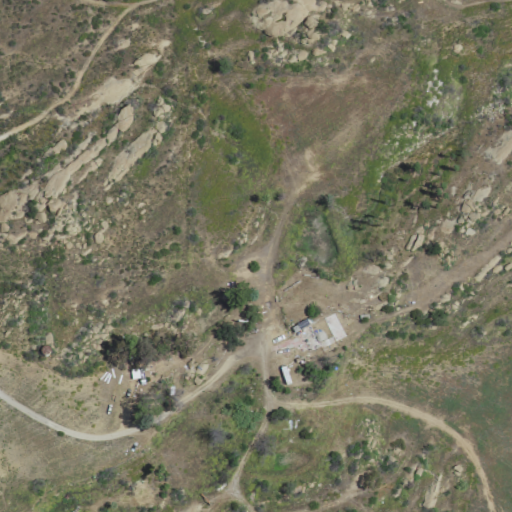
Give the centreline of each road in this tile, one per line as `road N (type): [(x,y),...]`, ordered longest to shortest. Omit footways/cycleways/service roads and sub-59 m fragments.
road 1 (track): [(342,500),(306,511),(239,494),(235,481),(265,404),(267,271),(288,199)]
road 2 (track): [(493,511),(460,441),(423,416),(376,397),(265,404)]
road 3 (track): [(145,0),(109,28),(71,91),(0,135)]
road 4 (track): [(235,481),(212,507),(196,511),(93,511),(103,500),(130,502)]
road 5 (track): [(290,306),(308,290),(324,296),(342,312),(352,338),(343,377),(306,406)]
